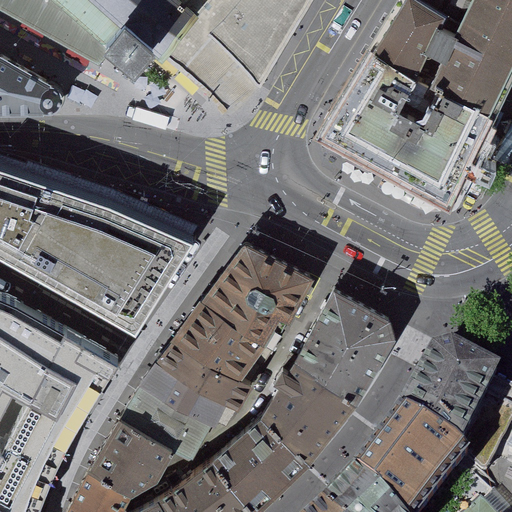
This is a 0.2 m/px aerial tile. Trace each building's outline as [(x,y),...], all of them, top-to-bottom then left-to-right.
[(100,62),(27,0),(0,0),(0,15),(59,53),(77,64),(90,72),(100,62)] [(27,0),(100,62),(105,57),(135,82),(155,57),(166,67),(199,29),(213,13),(203,5),(206,0),(27,0)] [(206,0),(203,5),(213,13),(199,29),(238,63),(261,85),(314,0),(206,0)] [(399,85),(420,99),(466,5),(458,0),(399,0),(363,63),(399,85)] [(420,99),(482,126),(497,96),(511,63),(511,0),(468,0),(466,5),(420,99)] [(166,67),(203,101),(238,63),(199,29),(189,20),(155,57),(166,67)] [(27,71),(0,56),(0,119),(6,119),(48,119),(48,116),(50,117),(53,118),(56,117),(59,116),(62,114),(64,112),(65,108),(66,102),(64,95),(60,91),(54,88),(55,86),(27,71)] [(446,208),(482,126),(420,99),(413,113),(391,102),(399,85),(363,63),(339,104),(320,139),(378,171),(446,208)] [(0,160),(0,159),(0,244),(139,325),(200,228),(112,191),(0,160)] [(248,242),(205,299),(265,339),(280,318),(290,323),(314,274),(279,257),(248,242)] [(335,287),(295,358),(356,401),(395,336),(388,312),(335,287)] [(0,456),(69,327),(45,314),(18,299),(0,291),(0,456)] [(242,370),(265,339),(205,299),(175,337),(242,370)] [(119,356),(69,327),(0,456),(0,511),(52,511),(53,511),(42,505),(49,489),(89,407),(119,356)] [(156,359),(226,396),(243,406),(258,378),(242,370),(175,337),(156,359)] [(405,397),(469,431),(489,392),(491,388),(499,374),(494,372),(454,352),(433,347),(405,397)] [(280,384),(261,412),(309,460),(356,401),(295,358),(289,368),(283,366),(275,380),(280,384)] [(140,384),(212,421),(226,396),(156,359),(140,384)] [(191,458),(212,421),(140,384),(120,415),(175,447),(191,458)] [(511,425),(511,403),(489,392),(469,431),(483,447),(497,456),(511,425)] [(430,511),(476,456),(483,447),(469,431),(405,397),(397,408),(360,460),(417,511),(430,511)] [(261,412),(213,459),(253,511),(255,511),(309,460),(261,412)] [(94,456),(150,489),(175,447),(120,415),(94,456)] [(129,511),(150,489),(94,456),(64,511),(129,511)] [(253,511),(213,459),(160,496),(169,511),(253,511)] [(332,492),(355,511),(417,511),(360,460),(332,492)] [(355,511),(332,492),(311,511),(355,511)] [(169,511),(160,496),(130,511),(169,511)] [(497,511),(487,500),(482,496),(464,511),(497,511)]
